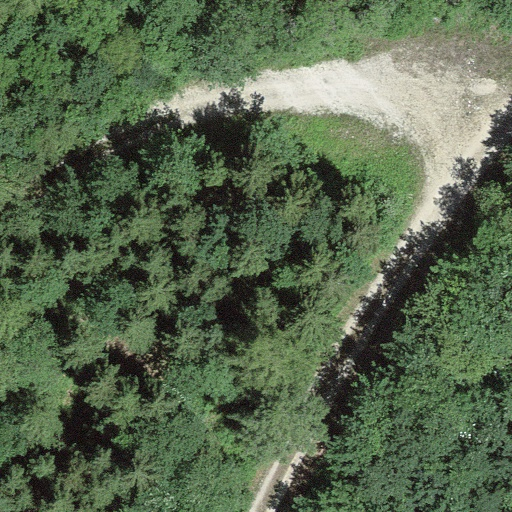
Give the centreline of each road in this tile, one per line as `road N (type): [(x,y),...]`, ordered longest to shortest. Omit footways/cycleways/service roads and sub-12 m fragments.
road 1 (track): [(485,144),(377,100),(329,92),(237,102),(163,120),(108,145),(0,221)]
road 2 (track): [(485,144),(330,382),(263,511)]
